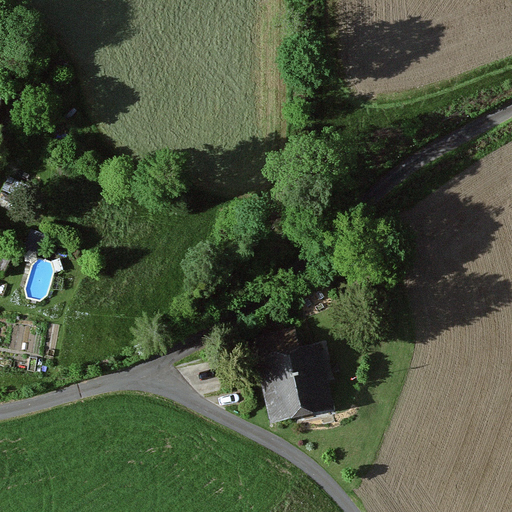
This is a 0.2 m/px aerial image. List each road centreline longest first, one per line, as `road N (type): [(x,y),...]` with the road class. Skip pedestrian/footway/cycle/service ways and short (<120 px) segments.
road 1 (track): [(145,381),(307,259),(415,160),(511,107)]
road 2 (unclassified): [(352,511),(292,453),(163,385),(108,384),(0,411)]
